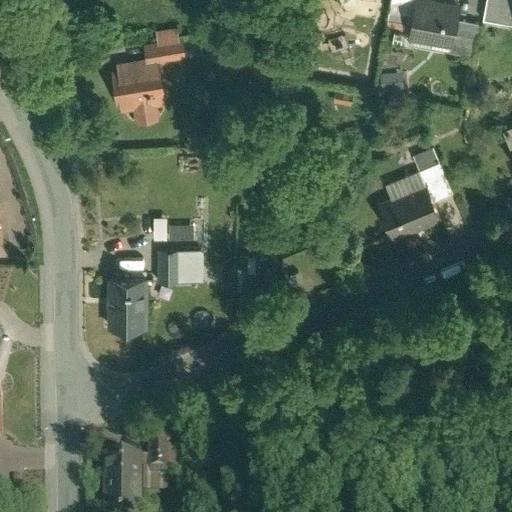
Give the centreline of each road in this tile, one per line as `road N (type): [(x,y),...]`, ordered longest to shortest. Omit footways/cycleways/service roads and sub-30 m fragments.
road 1 (residential): [(69,406),(511,240)]
road 2 (tertiary): [(69,406),(61,213),(43,145),(10,89),(0,49)]
